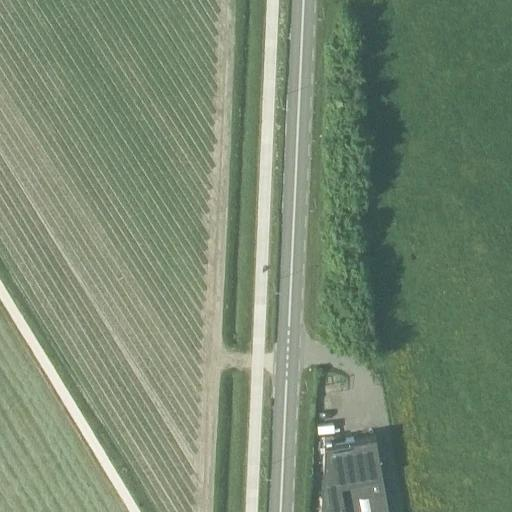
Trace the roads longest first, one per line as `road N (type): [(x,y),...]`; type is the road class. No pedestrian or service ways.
road 1 (tertiary): [(280,511),(301,0)]
road 2 (track): [(135,511),(0,285)]
